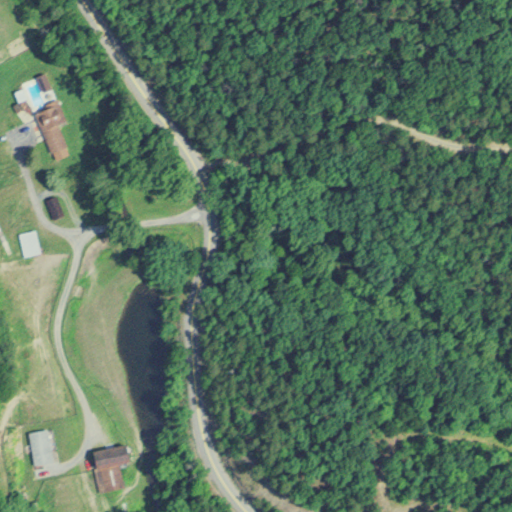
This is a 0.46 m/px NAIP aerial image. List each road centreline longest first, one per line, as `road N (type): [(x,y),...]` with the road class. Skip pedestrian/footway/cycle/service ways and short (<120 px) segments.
road 1 (tertiary): [(243,511),(208,455),(190,359),(192,299),(215,208),(191,155),(83,0)]
road 2 (residential): [(215,208),(58,227),(39,209),(14,135)]
